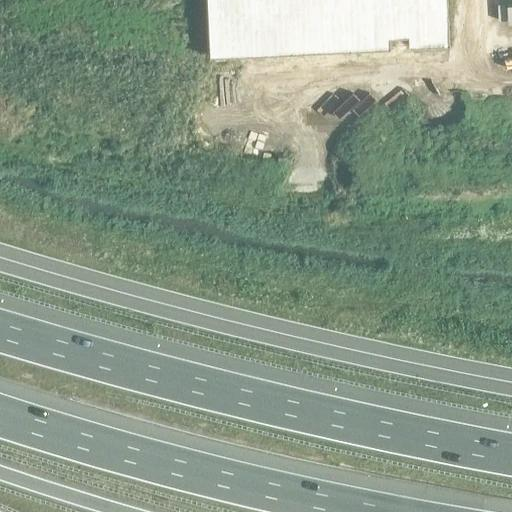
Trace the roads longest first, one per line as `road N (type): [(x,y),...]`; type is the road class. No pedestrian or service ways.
road 1 (motorway): [(511,457),(276,407),(0,330)]
road 2 (motorway): [(359,511),(0,417)]
road 3 (motorway): [(0,471),(126,511)]
